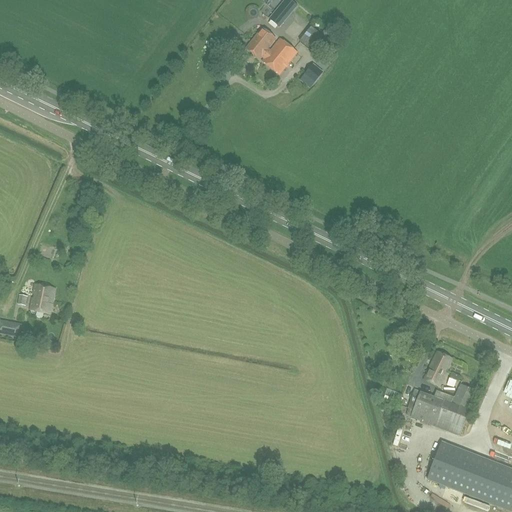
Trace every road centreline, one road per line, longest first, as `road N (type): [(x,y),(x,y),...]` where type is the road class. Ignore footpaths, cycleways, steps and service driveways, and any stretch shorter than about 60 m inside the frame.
road 1 (primary): [(511,331),(0,81)]
road 2 (unclassified): [(511,353),(0,103)]
